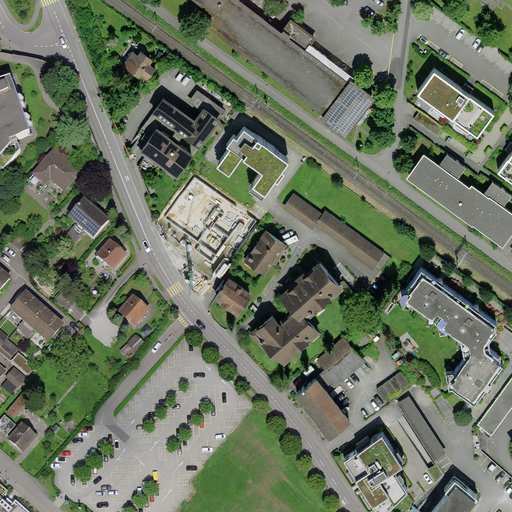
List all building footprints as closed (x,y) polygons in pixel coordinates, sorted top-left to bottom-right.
[(198,0),(213,11),(215,12),(223,0),(198,0)] [(324,110),(349,77),(304,44),(313,33),(304,26),(293,18),(285,29),(245,0),(223,0),(215,12),(213,11),(204,23),(324,110)] [(137,52),(131,48),(122,61),(140,74),(142,72),(147,76),(155,65),(151,62),(154,57),(140,48),(137,52)] [(465,89),(435,67),(418,90),(435,101),(432,105),(445,115),(447,111),(458,119),(456,122),(468,130),(470,128),(478,134),(495,111),(465,89)] [(349,77),(324,110),(320,114),(345,132),(360,112),(375,93),(350,75),(349,77)] [(0,172),(35,136),(14,77),(0,82),(0,172)] [(164,93),(151,109),(200,144),(221,115),(220,114),(225,107),(197,87),(189,99),(202,108),(196,116),(164,93)] [(194,151),(157,124),(140,147),(177,174),(194,151)] [(288,156),(241,125),(217,161),(230,171),(239,157),(258,170),(250,183),(264,192),(288,156)] [(80,175),(53,150),(30,176),(43,188),(49,183),(62,194),(80,175)] [(511,181),(511,150),(511,151),(497,171),(511,181)] [(407,175),(453,208),(470,184),(458,175),(466,164),(447,151),(439,161),(425,151),(407,175)] [(453,208),(501,242),(511,226),(511,211),(504,206),(511,194),(511,192),(492,178),(484,190),(472,181),(470,184),(453,208)] [(224,207),(196,189),(178,215),(206,233),(211,223),(224,207)] [(296,192),(282,208),(310,232),(315,226),(324,216),(296,192)] [(78,201),(66,217),(94,240),(106,223),(78,201)] [(242,220),(224,207),(211,223),(230,237),(242,220)] [(315,226),(373,271),(385,255),(328,210),(324,216),(315,226)] [(285,244),(263,229),(244,256),(265,271),(285,244)] [(24,233),(14,245),(22,252),(32,240),(24,233)] [(108,242),(95,259),(112,272),(125,255),(108,242)] [(305,318),(340,288),(318,261),(278,296),(290,310),(297,318),(302,314),(305,318)] [(0,289),(11,277),(0,267),(0,289)] [(453,294),(422,273),(404,300),(434,321),(453,294)] [(237,310),(251,291),(230,276),(216,294),(237,310)] [(23,320),(39,302),(27,291),(10,309),(23,320)] [(468,342),(468,354),(481,349),(483,340),(485,336),(492,325),(453,294),(434,321),(468,342)] [(117,314),(132,327),(147,310),(132,297),(117,314)] [(52,313),(39,302),(23,320),(35,331),(52,313)] [(302,314),(297,318),(290,310),(276,322),(268,312),(249,329),(281,364),(318,332),(305,318),(302,314)] [(65,325),(52,313),(35,331),(49,343),(65,325)] [(139,335),(121,349),(130,360),(147,345),(139,335)] [(0,338),(0,351),(10,360),(20,349),(9,340),(6,343),(0,338)] [(472,398),(497,363),(481,349),(468,354),(448,380),(472,398)] [(1,385),(13,395),(27,378),(15,368),(1,385)] [(478,424),(489,433),(511,402),(511,370),(473,421),(478,424)] [(401,371),(376,390),(385,402),(410,384),(401,371)] [(310,414),(331,399),(315,378),(294,394),(310,414)] [(435,459),(448,450),(410,393),(397,402),(435,459)] [(23,394),(8,412),(14,417),(29,400),(23,394)] [(331,399),(310,414),(327,437),(348,421),(331,399)] [(5,416),(0,421),(0,429),(7,436),(16,425),(5,416)] [(22,422),(7,439),(24,454),(39,436),(32,430),(22,422)] [(344,457),(363,490),(379,511),(382,511),(408,488),(394,469),(407,459),(385,427),(344,457)] [(462,511),(479,493),(456,474),(448,484),(451,486),(429,511),(462,511)] [(0,511),(7,511),(12,507),(1,498),(6,492),(0,487),(0,511)]
